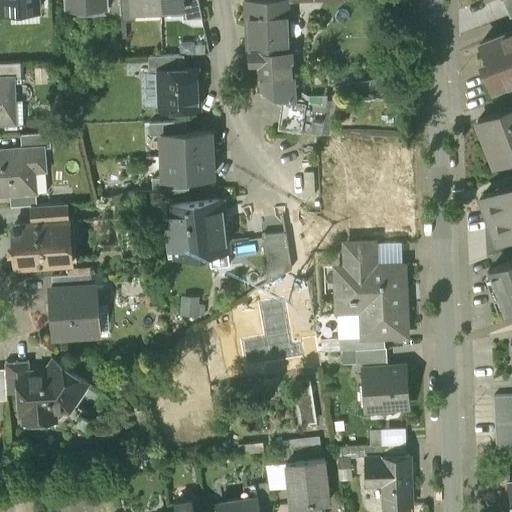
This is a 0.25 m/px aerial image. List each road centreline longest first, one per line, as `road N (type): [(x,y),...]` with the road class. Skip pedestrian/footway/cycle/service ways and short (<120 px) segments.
road 1 (residential): [(453,511),(430,0)]
road 2 (residential): [(212,0),(240,118),(293,204)]
